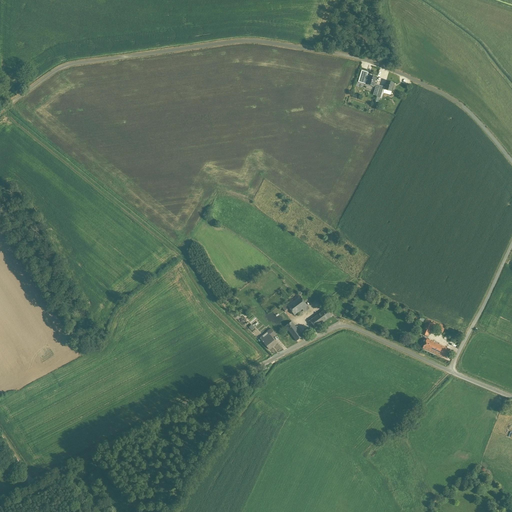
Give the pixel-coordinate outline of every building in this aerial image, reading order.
[(368,72),(361,70),(358,82),(365,84),(366,80),(368,80),(369,77),(367,77),(368,72)] [(376,78),(369,76),(369,77),(368,80),(366,85),(374,87),(376,78)] [(394,83),(387,81),(384,90),(391,92),(394,83)] [(384,87),(376,85),(373,95),(381,97),(384,87)] [(298,294),(285,303),(288,307),(300,297),(298,294)] [(300,297),(288,307),(289,309),(294,315),(303,309),(307,306),(300,297)] [(288,307),(285,303),(281,306),(285,312),(289,309),(288,307)] [(325,309),(310,321),(315,328),(331,317),(325,309)] [(299,332),(292,322),(285,326),(293,337),(299,332)] [(426,323),(420,337),(426,339),(427,339),(433,325),(426,323)] [(445,326),(439,324),(437,331),(442,333),(445,326)] [(271,329),(267,332),(269,335),(270,335),(272,338),(276,335),(271,329)] [(299,332),(293,337),(296,341),(303,337),(299,332)] [(272,338),(270,335),(269,335),(264,339),(262,336),(260,338),(269,350),(277,343),(272,338)] [(441,346),(427,339),(426,339),(423,348),(437,355),(441,346)] [(450,350),(441,346),(437,355),(446,359),(450,350)]
